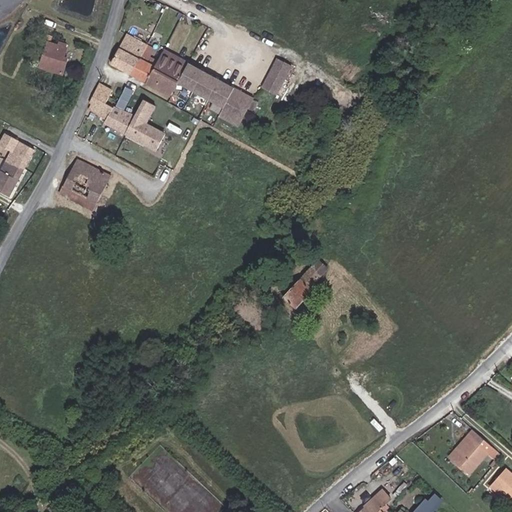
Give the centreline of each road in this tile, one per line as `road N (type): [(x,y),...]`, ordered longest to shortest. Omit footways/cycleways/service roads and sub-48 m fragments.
road 1 (residential): [(0,270),(61,155),(120,0)]
road 2 (residential): [(310,511),(511,343)]
